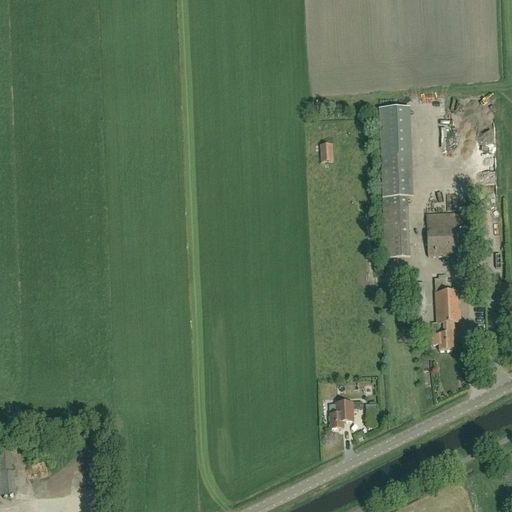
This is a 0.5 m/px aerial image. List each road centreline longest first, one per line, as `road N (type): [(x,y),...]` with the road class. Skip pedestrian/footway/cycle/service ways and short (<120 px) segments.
road 1 (unclassified): [(254,511),(511,385)]
road 2 (unclassified): [(361,511),(511,437)]
